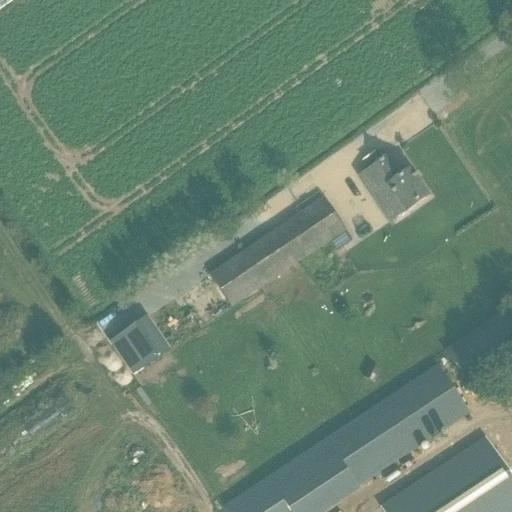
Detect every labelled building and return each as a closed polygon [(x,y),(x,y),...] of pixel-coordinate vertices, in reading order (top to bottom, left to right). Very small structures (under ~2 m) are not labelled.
[(0,0),(0,9),(12,0),(0,0)] [(387,157),(372,168),(404,214),(428,197),(411,171),(401,178),(387,157)] [(209,276),(231,309),(328,244),(334,253),(351,242),(323,200),(209,276)] [(444,353),(446,356),(464,383),(511,350),(511,321),(505,312),(444,353)] [(147,319),(109,343),(131,378),(169,354),(147,319)] [(436,368),(223,509),(224,511),(319,511),(359,486),(360,486),(468,415),(436,368)] [(0,398),(26,381),(18,369),(0,381),(0,398)] [(511,511),(511,481),(484,439),(467,450),(382,507),(385,511),(511,511)]
